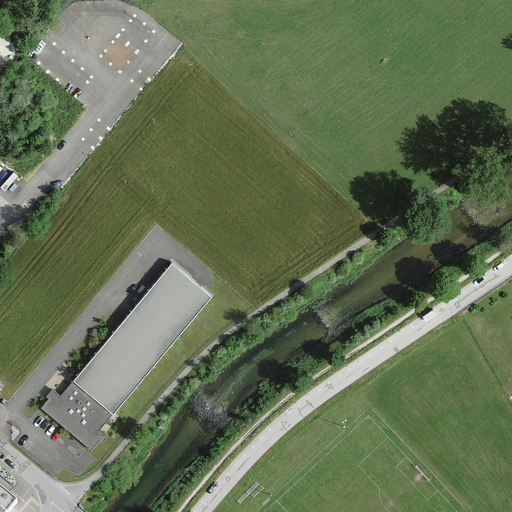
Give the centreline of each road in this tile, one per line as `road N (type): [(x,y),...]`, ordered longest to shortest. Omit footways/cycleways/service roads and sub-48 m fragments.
road 1 (track): [(57,498),(103,469),(209,346),(511,136)]
road 2 (track): [(179,511),(300,388),(511,243)]
road 3 (unclassified): [(511,264),(300,410),(197,511)]
